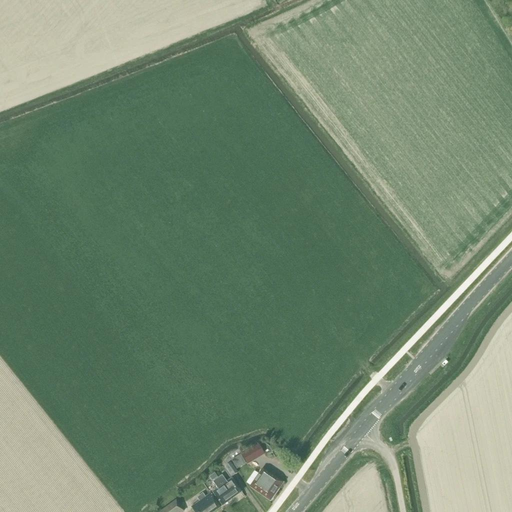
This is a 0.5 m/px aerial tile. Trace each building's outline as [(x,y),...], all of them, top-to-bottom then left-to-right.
[(241,455),(247,465),(264,455),(258,445),(241,455)] [(229,473),(232,477),(238,473),(230,463),(225,467),(229,473)] [(283,483),(263,469),(250,487),(270,502),(283,483)] [(217,479),(221,484),(232,499),(242,492),(232,479),(226,482),(222,476),(217,479)] [(217,489),(212,492),(222,506),(232,499),(221,484),(217,479),(212,483),(214,485),(217,489)] [(205,497),(203,494),(197,498),(200,502),(191,508),(194,511),(214,511),(220,508),(210,494),(205,497)] [(183,511),(184,511),(176,500),(159,511),(183,511)]
